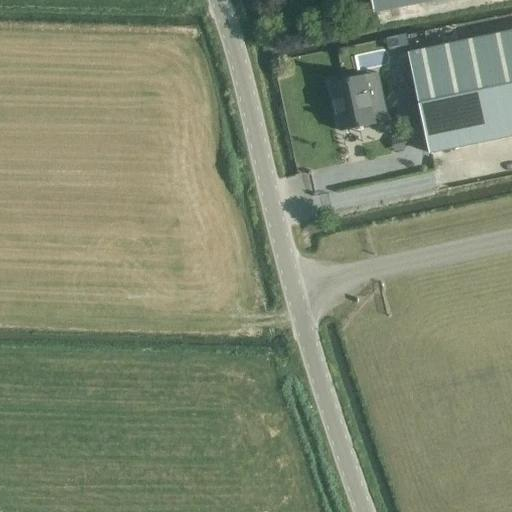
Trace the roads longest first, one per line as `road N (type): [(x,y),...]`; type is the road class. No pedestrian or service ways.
road 1 (tertiary): [(364,511),(282,253),(252,110),(217,0)]
road 2 (unknown): [(292,284),(511,242)]
